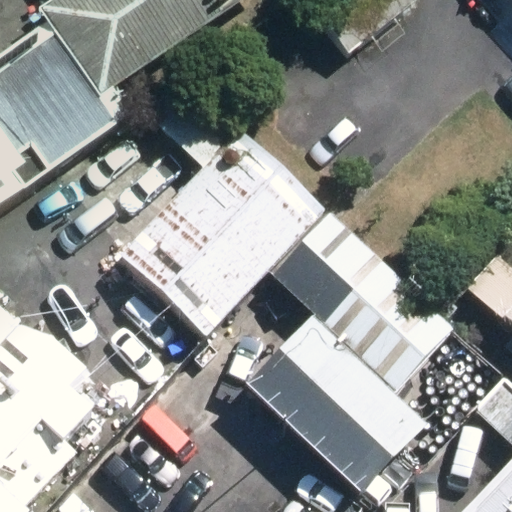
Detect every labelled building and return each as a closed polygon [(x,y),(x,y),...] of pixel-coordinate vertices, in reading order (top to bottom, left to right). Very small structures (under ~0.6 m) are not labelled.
[(23,0),(37,19),(0,44),(0,177),(115,97),(97,72),(199,0),(23,0)] [(404,0),(343,0),(316,21),(346,60),(412,10),(404,0)] [(157,57),(122,95),(179,147),(96,237),(182,316),(300,188),(157,57)] [(325,222),(268,283),(394,398),(450,337),(325,222)] [(511,276),(494,260),(462,295),(511,342),(511,276)] [(0,511),(3,511),(0,509),(0,501),(57,441),(45,430),(73,401),(51,381),(63,368),(0,308),(0,511)] [(422,433),(307,323),(237,395),(353,506),(422,433)] [(511,511),(511,451),(497,437),(426,511),(511,511)]
